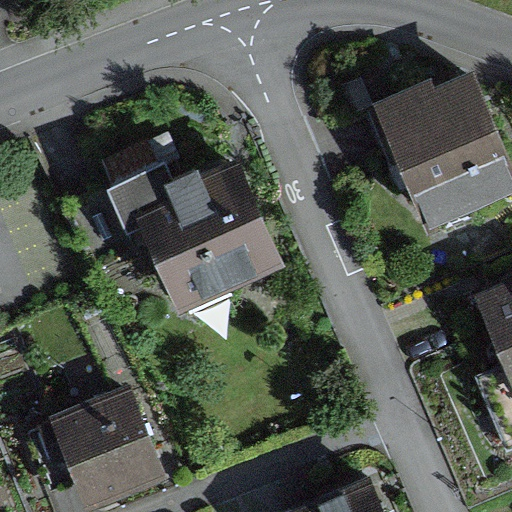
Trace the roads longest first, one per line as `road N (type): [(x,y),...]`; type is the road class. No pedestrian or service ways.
road 1 (residential): [(400,412),(233,12)]
road 2 (residential): [(150,511),(400,412)]
road 3 (residential): [(0,100),(233,12)]
